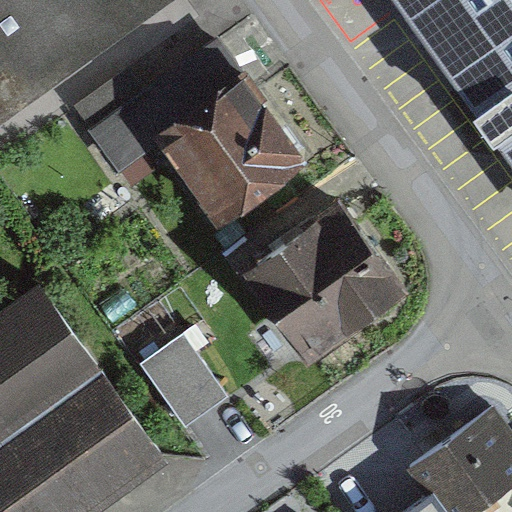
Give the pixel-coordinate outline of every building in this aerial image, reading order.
[(0,0),(0,126),(178,0),(0,0)] [(511,0),(411,0),(511,133),(511,0)] [(295,154),(213,34),(84,122),(117,171),(152,148),(200,219),(295,154)] [(393,294),(325,190),(224,256),(293,360),(393,294)] [(36,277),(0,302),(0,511),(96,511),(167,463),(36,277)] [(146,357),(189,422),(236,390),(192,326),(146,357)] [(457,511),(511,471),(511,432),(490,402),(404,466),(424,493),(399,511),(398,511),(457,511)]
